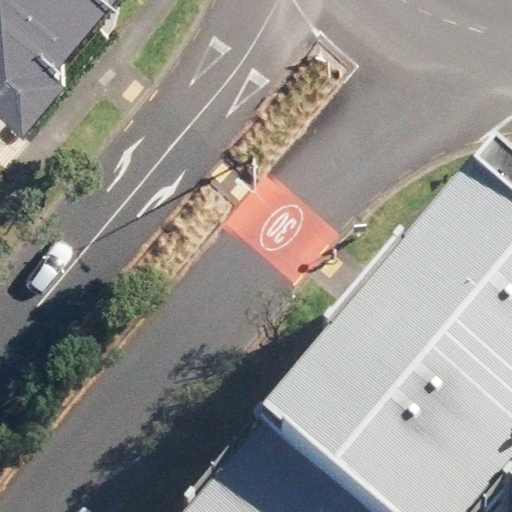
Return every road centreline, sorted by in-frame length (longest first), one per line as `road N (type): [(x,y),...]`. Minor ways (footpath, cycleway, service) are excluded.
road 1 (tertiary): [(493,57),(416,95),(360,137),(37,511)]
road 2 (tertiary): [(0,354),(240,67),(277,0)]
road 3 (secondary): [(493,57),(413,33),(370,0)]
